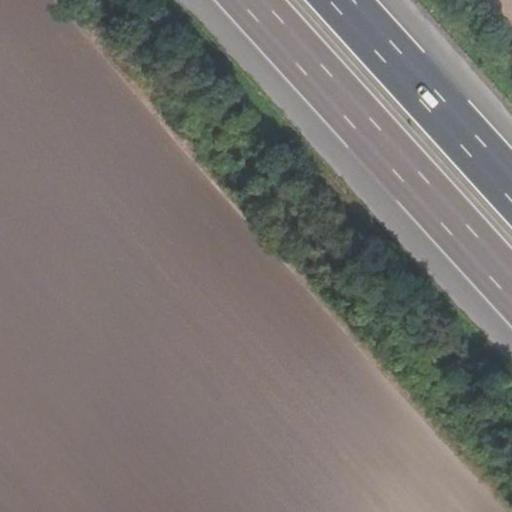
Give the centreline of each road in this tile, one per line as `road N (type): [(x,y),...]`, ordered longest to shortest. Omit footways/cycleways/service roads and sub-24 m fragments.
road 1 (motorway): [(257,0),(511,279)]
road 2 (motorway): [(511,172),(354,0)]
